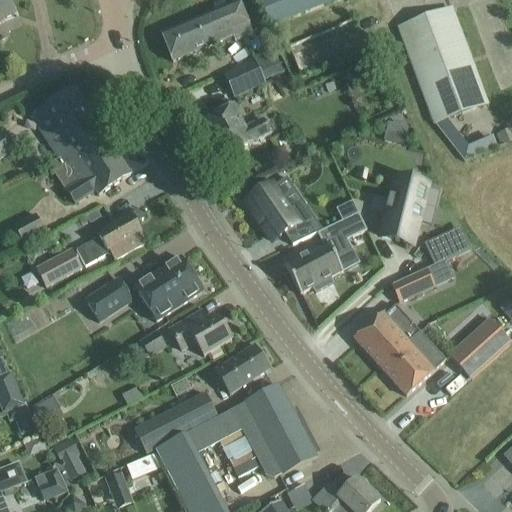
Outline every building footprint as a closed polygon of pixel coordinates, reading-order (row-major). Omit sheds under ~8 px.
[(9,0),(0,0),(0,21),(16,15),(9,0)] [(258,0),(261,6),(269,28),(324,7),(343,0),(258,0)] [(191,23),(161,36),(173,64),(191,56),(233,39),(235,43),(253,35),(247,22),(239,4),(191,23)] [(452,10),(399,29),(435,125),(487,106),(452,10)] [(271,57),(257,63),(265,84),(280,78),(271,57)] [(255,66),(226,81),(236,102),(266,87),(255,66)] [(74,90),(32,118),(60,160),(102,133),(74,90)] [(234,108),(203,124),(221,160),(239,151),(270,135),(263,121),(245,131),(234,108)] [(511,129),(495,135),(500,147),(511,141),(511,129)] [(0,134),(0,160),(15,152),(5,132),(0,134)] [(102,133),(60,160),(71,177),(75,174),(81,183),(66,192),(75,205),(96,192),(99,197),(114,188),(130,177),(102,133)] [(396,180),(381,238),(412,246),(427,188),(413,185),(414,183),(410,182),(410,184),(396,180)] [(272,187),(246,205),(266,233),(267,231),(267,230),(271,227),(279,239),(285,235),(287,234),(294,245),(292,246),(293,247),(295,246),(318,235),(323,232),(304,204),(290,213),(272,187)] [(353,203),(336,211),(342,223),(359,216),(353,203)] [(104,236),(76,252),(86,269),(108,256),(109,256),(111,255),(115,262),(127,255),(145,245),(141,238),(143,237),(136,224),(143,220),(138,212),(121,222),(102,232),(104,236)] [(36,215),(12,229),(22,247),(47,233),(36,215)] [(303,259),(286,269),(301,297),(313,290),(316,294),(333,285),(330,281),(343,274),(336,260),(353,251),(348,242),(367,233),(359,216),(342,223),(331,229),(338,243),(329,248),(328,246),(325,248),(311,255),(303,259)] [(451,245),(430,256),(435,267),(471,250),(464,235),(450,242),(451,245)] [(70,251),(35,270),(46,291),(81,271),(70,251)] [(162,273),(134,291),(156,324),(191,301),(203,293),(191,274),(183,262),(182,260),(162,273)] [(427,271),(392,287),(400,305),(435,289),(427,271)] [(104,291),(85,303),(99,325),(133,303),(119,282),(104,291)] [(355,341),(354,341),(380,370),(420,334),(396,308),(386,316),(384,314),(355,341)] [(195,318),(170,332),(182,353),(196,345),(204,359),(231,343),(216,317),(200,326),(195,318)] [(491,322),(450,358),(471,381),(511,345),(491,322)] [(156,332),(139,342),(146,354),(163,344),(156,332)] [(420,334),(380,370),(407,399),(433,374),(446,362),(420,334)] [(255,348),(211,376),(218,388),(222,385),(230,398),(270,372),(255,348)] [(10,375),(0,378),(0,406),(3,415),(23,407),(10,375)] [(232,413),(156,453),(186,511),(224,511),(195,457),(242,433),(266,478),(274,481),(298,468),(316,458),(278,388),(232,413)] [(206,396),(134,432),(147,456),(218,419),(211,406),(206,396)] [(50,398),(30,409),(37,421),(57,409),(50,398)] [(26,407),(6,416),(10,424),(15,422),(21,438),(36,431),(26,407)] [(27,445),(32,457),(49,450),(44,438),(27,445)] [(71,442),(54,452),(62,466),(77,458),(79,457),(71,442)] [(152,456),(126,466),(132,481),(158,470),(152,456)] [(0,494),(26,484),(21,472),(19,466),(0,473),(0,494)] [(44,476),(35,480),(40,491),(45,504),(68,495),(57,471),(44,476)] [(121,477),(106,483),(113,501),(128,495),(121,477)] [(329,486),(313,503),(322,511),(371,511),(380,503),(357,481),(341,497),(329,486)] [(73,497),(63,510),(65,511),(82,511),(86,507),(73,497)] [(286,511),(281,503),(264,511),(286,511)]
